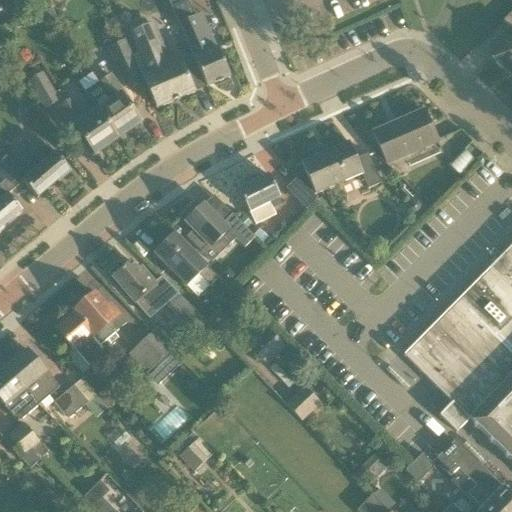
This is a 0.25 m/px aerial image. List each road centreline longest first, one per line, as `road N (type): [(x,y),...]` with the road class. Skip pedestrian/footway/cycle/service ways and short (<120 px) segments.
road 1 (residential): [(0,303),(125,196),(282,108)]
road 2 (residential): [(282,108),(415,56),(511,145)]
